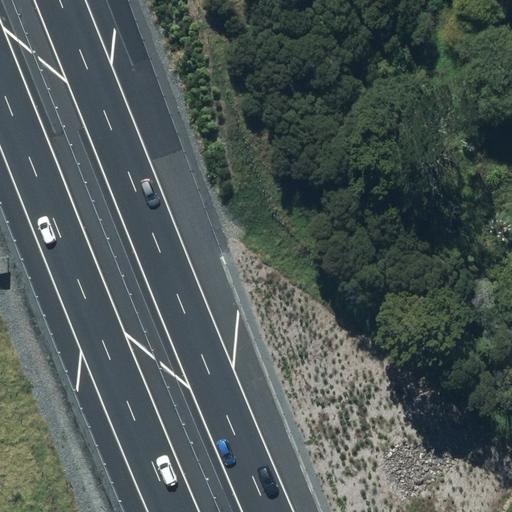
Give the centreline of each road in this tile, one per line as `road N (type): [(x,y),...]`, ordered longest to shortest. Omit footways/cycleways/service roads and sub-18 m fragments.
road 1 (motorway): [(65,0),(272,511)]
road 2 (motorway): [(170,511),(0,89)]
